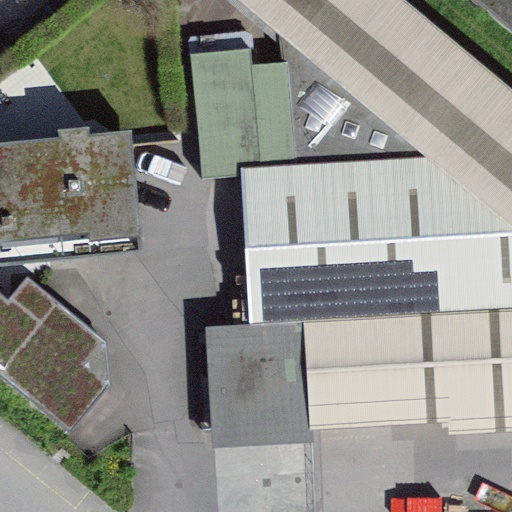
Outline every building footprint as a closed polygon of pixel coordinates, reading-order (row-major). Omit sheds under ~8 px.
[(236,0),(433,161),(511,227),(511,91),(403,0),(236,0)] [(511,0),(481,0),(511,24),(511,0)] [(250,49),(190,55),(202,179),(243,175),(262,174),(252,72),(250,49)] [(262,174),(294,171),(285,69),(252,72),(262,174)] [(128,241),(119,146),(91,149),(89,128),(58,131),(60,152),(0,157),(0,253),(50,248),(49,232),(66,231),(68,247),(128,241)] [(243,175),(251,326),(511,311),(511,227),(433,161),(294,171),(262,174),(243,175)] [(0,295),(0,373),(70,431),(109,384),(86,366),(105,342),(27,279),(8,302),(0,295)] [(511,411),(511,311),(251,326),(206,329),(212,429),(313,423),(511,411)]
